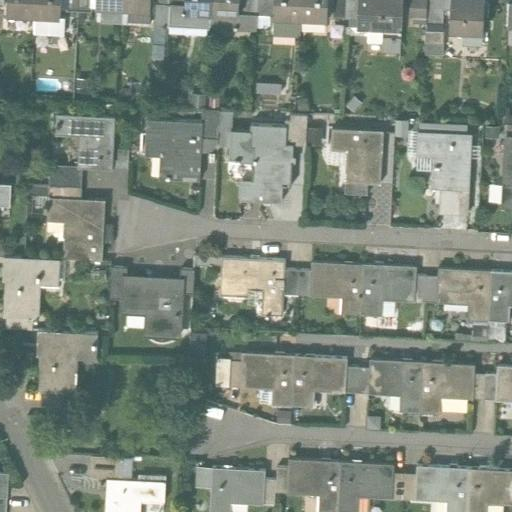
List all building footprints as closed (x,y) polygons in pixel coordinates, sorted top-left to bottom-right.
[(8,0),(7,15),(33,16),(33,0),(8,0)] [(33,0),(33,16),(60,18),(60,0),(33,0)] [(78,0),(66,0),(66,12),(78,13),(78,0)] [(91,0),(78,0),(78,13),(91,13),(91,0)] [(122,23),(123,9),(122,0),(97,0),(97,7),(98,7),(97,22),(122,23)] [(149,10),(149,0),(122,0),(123,9),(127,9),(126,25),(149,26),(149,10)] [(212,0),(186,0),(186,12),(211,14),(212,0)] [(212,0),(211,14),(211,28),(255,31),(255,17),(256,15),(238,14),(238,0),(212,0)] [(256,0),(238,0),(238,14),(256,15),(256,0)] [(274,0),(256,0),(256,15),(255,17),(273,17),(274,0)] [(300,0),(274,0),(273,17),(272,34),(299,35),(300,18),(300,0)] [(300,0),(300,18),(326,20),(326,18),(327,0),(300,0)] [(345,0),(327,0),(326,18),(345,19),(345,0)] [(357,0),(345,0),(345,19),(356,20),(357,0)] [(357,0),(356,20),(356,28),(368,28),(367,43),(399,45),(401,16),(402,0),(357,0)] [(426,0),(402,0),(401,16),(426,17),(426,0)] [(443,0),(426,0),(426,17),(425,34),(442,34),(443,0)] [(484,0),(451,0),(450,30),(465,31),(483,32),(484,0)] [(166,27),(167,6),(155,6),(154,27),(162,27),(162,29),(164,29),(164,27),(166,27)] [(482,44),(483,32),(465,31),(464,44),(482,44)] [(203,109),(202,121),(203,121),(202,138),(218,139),(219,110),(203,109)] [(115,116),(57,113),(56,132),(79,133),(77,165),(77,166),(83,166),(112,167),(115,116)] [(293,142),(293,143),(306,144),(307,114),(285,113),(285,124),(286,124),(285,142),(293,142)] [(202,121),(147,118),(146,155),(170,156),(169,178),(200,179),(202,138),(203,121),(202,121)] [(283,184),(291,185),(293,143),(293,142),(285,142),(286,124),(285,124),(250,122),(250,128),(231,127),(229,157),(252,158),(250,182),(242,182),(242,177),(240,177),(239,199),(282,201),(283,184)] [(331,148),(347,149),(346,181),(366,182),(380,183),(382,130),(332,127),(331,148)] [(418,153),(435,154),(433,185),(443,186),(467,187),(469,135),(419,133),(418,153)] [(129,147),(118,146),(117,167),(128,168),(129,147)] [(50,185),(82,187),(83,166),(77,166),(77,165),(51,163),(50,185)] [(366,182),(346,181),(345,193),(366,194),(366,182)] [(0,203),(11,204),(12,183),(0,182),(0,203)] [(48,185),(47,195),(81,197),(82,187),(50,185),(48,185)] [(467,187),(443,186),(442,211),(466,212),(467,187)] [(100,260),(103,199),(48,197),(47,220),(65,221),(63,258),(100,260)] [(113,224),(104,223),(103,242),(112,242),(113,224)] [(5,255),(4,255),(3,269),(6,269),(4,314),(7,314),(34,316),(40,316),(41,277),(59,278),(60,258),(5,255)] [(247,297),(248,289),(262,290),(261,314),(282,315),(283,294),(284,269),(285,260),(222,256),(220,295),(247,297)] [(363,264),(312,261),(312,270),(310,296),(342,297),(341,313),(361,314),(363,264)] [(415,267),(363,264),(361,314),(381,315),(382,300),(413,301),(415,275),(415,267)] [(109,298),(124,299),(125,277),(126,277),(127,267),(111,266),(109,298)] [(181,280),(180,292),(193,293),(194,268),(180,267),(179,279),(181,280)] [(469,320),(488,321),(491,271),(440,268),(439,276),(438,302),(469,304),(469,320)] [(299,269),(284,269),(283,294),(298,295),(299,269)] [(312,270),(299,269),(298,295),(310,296),(312,270)] [(511,271),(491,271),(488,321),(509,322),(509,306),(511,306),(511,271)] [(427,275),(415,275),(413,301),(425,302),(427,275)] [(439,276),(427,275),(425,302),(438,302),(439,276)] [(179,279),(126,277),(125,277),(124,299),(123,311),(147,312),(146,334),(178,335),(180,292),(181,280),(179,279)] [(34,316),(7,314),(7,327),(33,328),(34,316)] [(97,352),(98,332),(39,328),(38,342),(41,343),(38,389),(43,389),(76,391),(78,351),(97,352)] [(272,403),(292,404),(295,355),(243,353),(243,361),(241,387),(272,389),(272,403)] [(346,358),(295,355),(292,404),(312,405),(312,390),(345,391),(346,366),(346,358)] [(243,361),(232,360),(231,386),(241,387),(243,361)] [(420,411),(422,362),(371,360),(371,367),(369,393),(402,395),(401,410),(420,411)] [(441,412),(442,397),(472,398),(474,372),(474,365),(422,362),(420,411),(441,412)] [(358,366),(346,366),(345,391),(357,392),(358,366)] [(371,367),(358,366),(357,392),(369,393),(371,367)] [(497,400),(511,400),(511,367),(499,366),(499,373),(497,400)] [(485,372),(474,372),(472,398),(484,399),(485,372)] [(499,373),(485,372),(484,399),(497,400),(499,373)] [(76,391),(43,389),(42,402),(48,402),(75,404),(76,391)] [(75,404),(48,402),(47,416),(74,417),(75,404)] [(120,456),(89,455),(88,477),(107,478),(119,478),(120,456)] [(319,510),(339,511),(341,460),(290,457),(290,467),(288,492),(320,494),(319,510)] [(341,460),(339,511),(358,511),(360,511),(361,496),(393,498),(394,472),(395,463),(341,460)] [(466,511),(469,467),(418,464),(417,473),(416,499),(448,501),(446,511),(466,511)] [(213,489),(214,467),(198,466),(196,488),(213,489)] [(290,467),(277,466),(276,479),(275,491),(288,492),(290,467)] [(231,511),(232,502),(264,504),(265,479),(266,469),(214,467),(213,489),(211,511),(231,511)] [(511,469),(469,467),(466,511),(487,511),(488,503),(511,504),(511,469)] [(403,499),(404,473),(394,472),(393,498),(403,499)] [(417,473),(404,473),(403,499),(416,499),(417,473)] [(164,481),(132,479),(119,478),(107,478),(105,511),(138,511),(140,499),(163,500),(164,481)] [(275,491),(276,479),(265,479),(264,504),(275,504),(275,491)]
